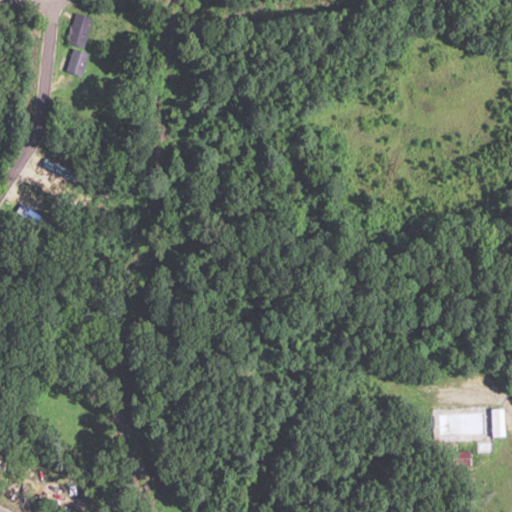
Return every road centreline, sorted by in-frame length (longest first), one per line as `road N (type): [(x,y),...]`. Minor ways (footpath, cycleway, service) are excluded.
road 1 (residential): [(439,0),(320,57),(220,127),(171,202),(146,406),(147,511)]
road 2 (residential): [(146,406),(320,367),(481,392),(511,410)]
road 3 (residential): [(0,193),(41,119),(45,0)]
road 4 (residential): [(141,486),(90,500),(0,475)]
